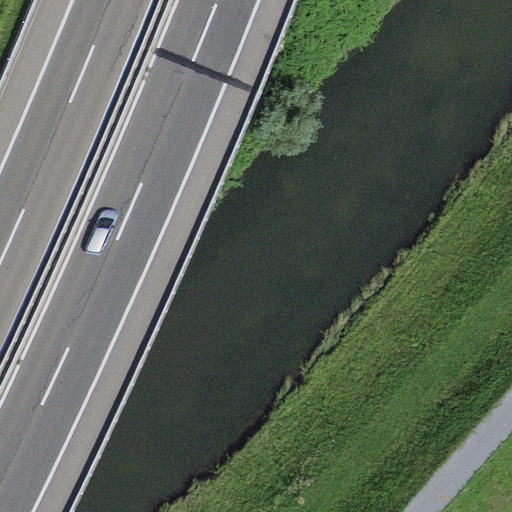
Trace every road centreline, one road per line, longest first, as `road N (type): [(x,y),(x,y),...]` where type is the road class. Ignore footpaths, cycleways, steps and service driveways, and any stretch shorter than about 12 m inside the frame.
road 1 (motorway): [(2,511),(229,0)]
road 2 (motorway): [(118,0),(0,277)]
road 3 (track): [(511,422),(432,511)]
